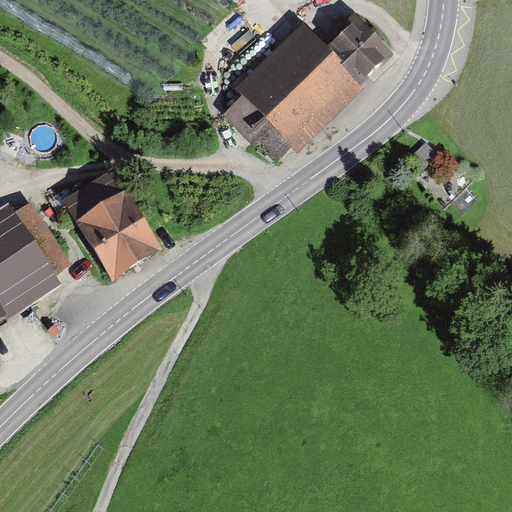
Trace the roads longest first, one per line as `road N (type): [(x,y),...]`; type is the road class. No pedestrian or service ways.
road 1 (tertiary): [(0,431),(121,319),(383,125),(428,69),(445,0)]
road 2 (track): [(259,174),(230,151),(216,84),(224,65),(294,6),(358,5),(428,69)]
road 3 (track): [(0,169),(21,176),(178,166),(259,174),(283,200)]
road 4 (track): [(100,511),(206,291),(202,258)]
road 5 (track): [(121,319),(21,176)]
road 6 (track): [(0,58),(124,168)]
